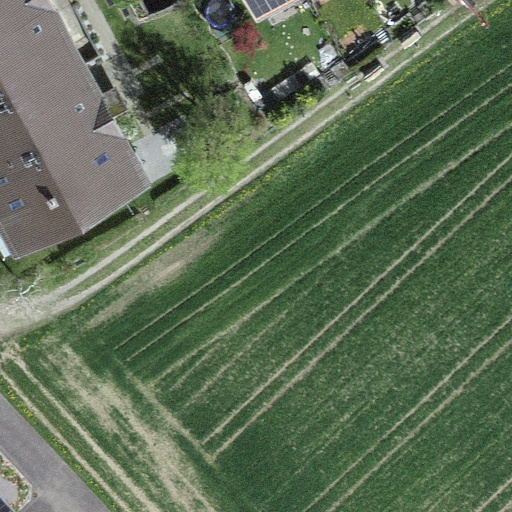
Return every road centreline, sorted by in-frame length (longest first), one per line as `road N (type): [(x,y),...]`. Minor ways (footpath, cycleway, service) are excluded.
road 1 (track): [(488,0),(57,303),(0,317)]
road 2 (track): [(0,415),(87,511)]
